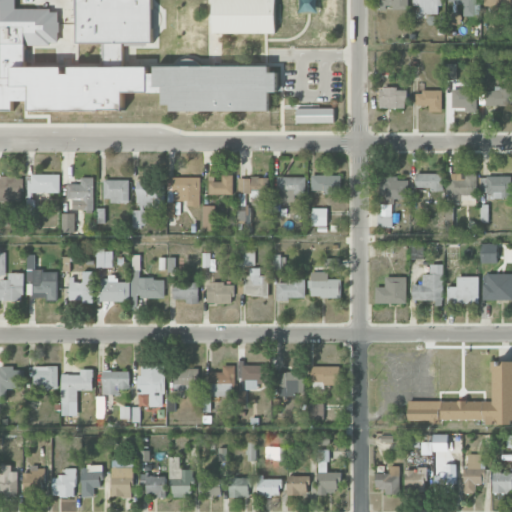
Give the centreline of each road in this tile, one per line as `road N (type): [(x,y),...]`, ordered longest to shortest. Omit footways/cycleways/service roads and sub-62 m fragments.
road 1 (residential): [(511,333),(0,335)]
road 2 (residential): [(511,143),(0,144)]
road 3 (residential): [(361,511),(360,0)]
